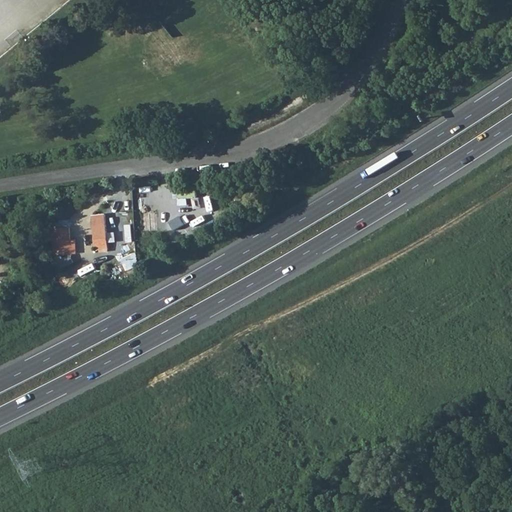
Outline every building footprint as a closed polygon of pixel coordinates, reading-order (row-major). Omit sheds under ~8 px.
[(141,213),(142,230),(158,229),(157,211),(141,213)] [(94,253),(107,251),(103,214),(91,216),(94,253)] [(168,222),(172,230),(185,224),(181,216),(168,222)] [(54,228),(55,253),(71,253),(71,239),(70,227),(54,228)] [(132,233),(116,234),(117,249),(132,248),(132,233)] [(54,260),(54,270),(71,262),(67,254),(54,260)]
